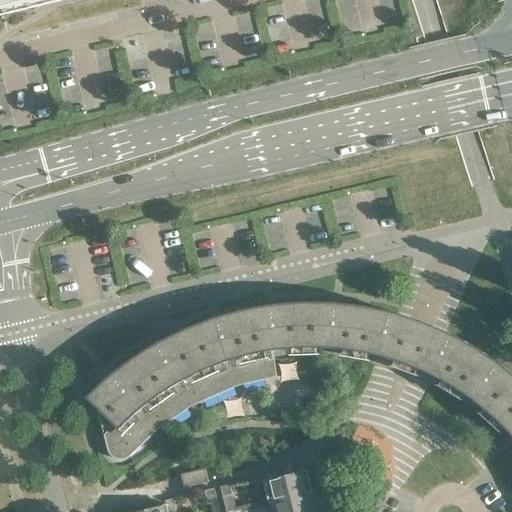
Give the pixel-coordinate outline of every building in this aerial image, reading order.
[(0,0),(0,14),(58,0),(0,0)] [(304,348),(303,303),(276,305),(265,307),(243,311),(222,316),(211,320),(186,330),(161,342),(152,347),(133,359),(115,373),(107,380),(87,399),(98,410),(108,451),(109,453),(110,455),(111,456),(111,457),(114,459),(115,460),(117,461),(119,461),(120,461),(123,461),(124,461),(127,459),(129,458),(138,448),(153,434),(160,428),(174,418),(188,409),(196,405),(215,395),(234,388),(243,385),(259,381),(277,377),(274,360),(273,351),(281,350),(304,348)] [(330,304),(303,303),(304,348),(327,349),(337,349),(356,352),(364,307),(341,304),(330,304)] [(394,361),(406,366),(422,323),(404,317),(397,315),(385,312),(364,307),(356,352),(375,356),(377,356),(380,357),(381,357),(382,358),(384,358),(387,359),(389,360),(391,360),(394,361)] [(440,330),(422,323),(406,366),(417,370),(424,373),(426,373),(432,376),(435,378),(452,387),(476,349),(457,338),(445,333),(440,330)] [(494,361),(476,349),(452,387),(468,398),(473,401),(476,403),(494,419),(511,399),(511,374),(503,367),(494,361)] [(511,399),(494,419),(510,435),(511,436),(511,399)] [(208,482),(205,468),(180,474),(184,488),(208,482)] [(312,493),(307,470),(263,481),(269,504),(271,503),(271,502),(310,493),(310,494),(312,493)] [(232,494),(229,485),(220,487),(222,497),(232,494)] [(216,498),(214,489),(204,491),(207,500),(216,498)] [(314,511),(310,494),(310,493),(271,502),(271,503),(273,511),(314,511)]
